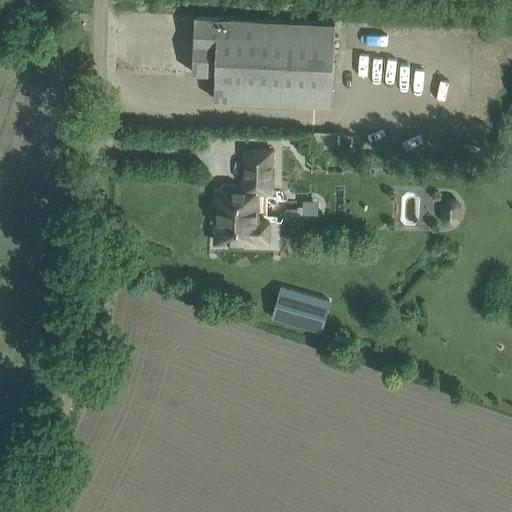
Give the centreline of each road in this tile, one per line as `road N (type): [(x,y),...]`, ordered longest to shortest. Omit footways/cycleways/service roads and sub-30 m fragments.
road 1 (unclassified): [(0,511),(69,389),(96,273),(101,0)]
road 2 (unknown): [(99,90),(340,106),(416,77)]
